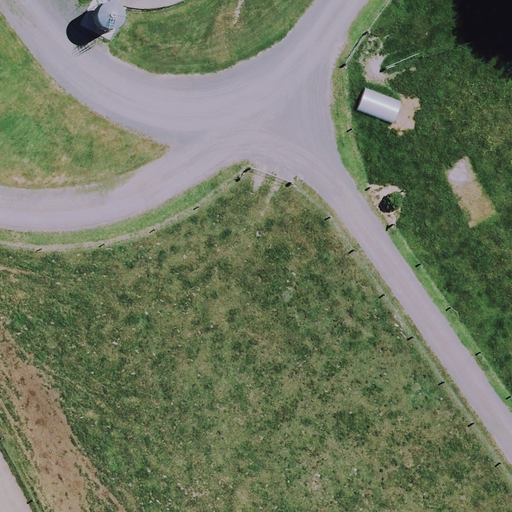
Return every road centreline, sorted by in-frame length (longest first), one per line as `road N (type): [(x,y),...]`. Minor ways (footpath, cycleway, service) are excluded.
road 1 (track): [(511,342),(300,92)]
road 2 (track): [(43,189),(300,92)]
road 3 (track): [(300,92),(103,49),(60,0)]
road 4 (track): [(300,92),(410,0)]
